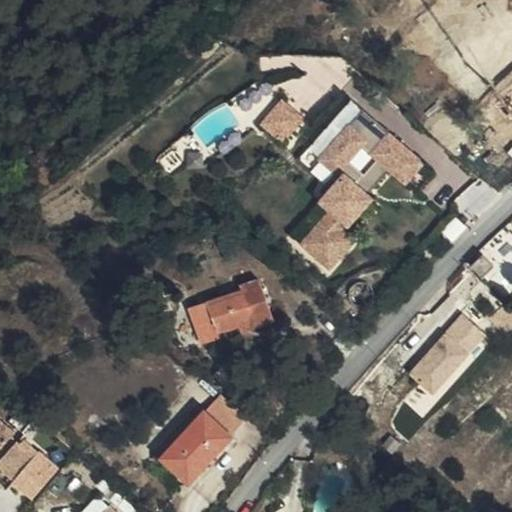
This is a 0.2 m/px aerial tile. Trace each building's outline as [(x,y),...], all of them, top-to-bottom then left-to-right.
[(283,95),(262,122),(286,142),(308,115),(283,95)] [(317,158),(361,107),(347,95),(297,153),(310,166),(317,158)] [(365,145),(383,126),(361,107),(317,158),(332,171),(336,167),(342,172),(316,201),(333,216),(307,246),(330,266),(344,251),(356,236),(344,226),(372,195),(361,185),(369,175),(352,161),(365,145)] [(421,159),(383,126),(365,145),(404,179),(421,159)] [(253,316),(246,290),(193,305),(204,344),(222,338),(221,332),(240,327),(238,320),(253,316)] [(434,392),(491,333),(466,310),(410,369),(434,392)] [(511,324),(502,334),(511,343),(511,324)] [(213,464),(238,437),(211,412),(209,415),(204,409),(159,458),(188,484),(210,460),(213,464)] [(0,438),(9,428),(0,420),(0,438)] [(46,469),(12,441),(0,456),(0,473),(7,480),(12,473),(30,487),(46,469)] [(106,511),(97,503),(89,511),(106,511)]
